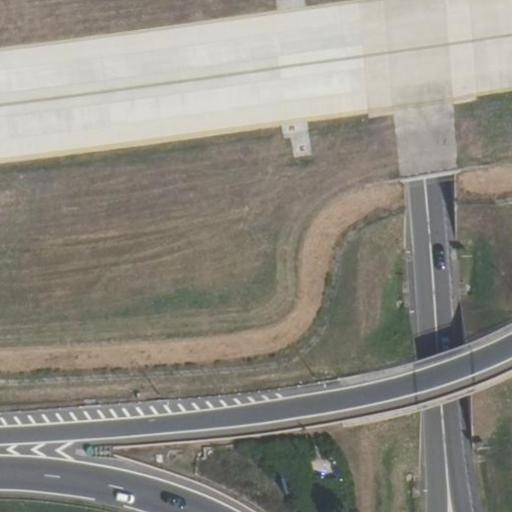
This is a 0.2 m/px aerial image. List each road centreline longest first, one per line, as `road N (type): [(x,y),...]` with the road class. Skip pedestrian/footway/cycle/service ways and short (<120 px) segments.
road 1 (primary): [(0,440),(265,425),(404,398),(511,360)]
road 2 (secondary): [(408,0),(447,428)]
road 3 (secondary): [(0,477),(70,478),(193,511)]
